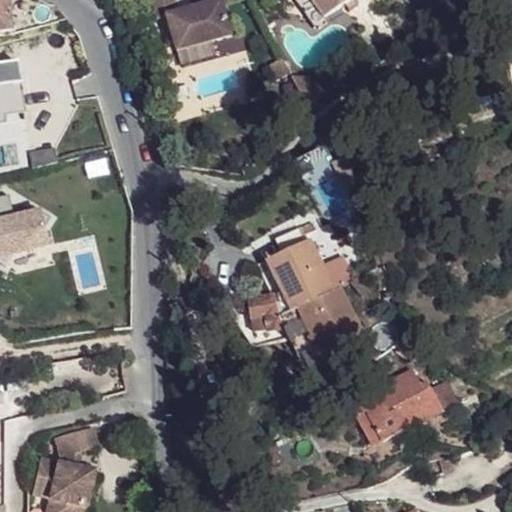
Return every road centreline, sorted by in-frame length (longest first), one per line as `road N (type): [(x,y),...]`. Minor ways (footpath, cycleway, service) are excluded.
road 1 (residential): [(65,0),(89,32),(143,208),(161,397)]
road 2 (residential): [(161,397),(20,430),(12,511)]
